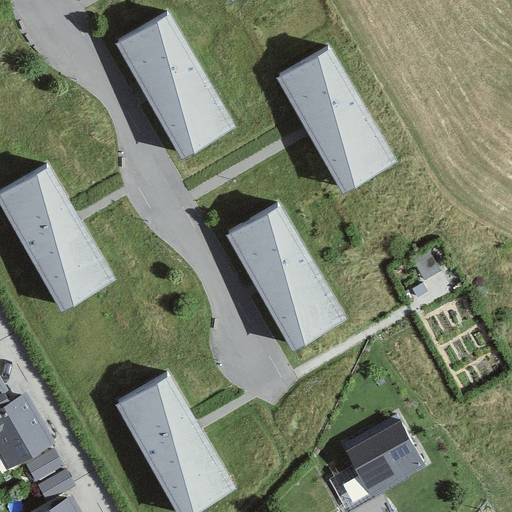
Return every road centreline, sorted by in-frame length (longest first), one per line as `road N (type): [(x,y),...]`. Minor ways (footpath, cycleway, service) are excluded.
road 1 (residential): [(58,0),(276,382)]
road 2 (residential): [(0,314),(112,511)]
